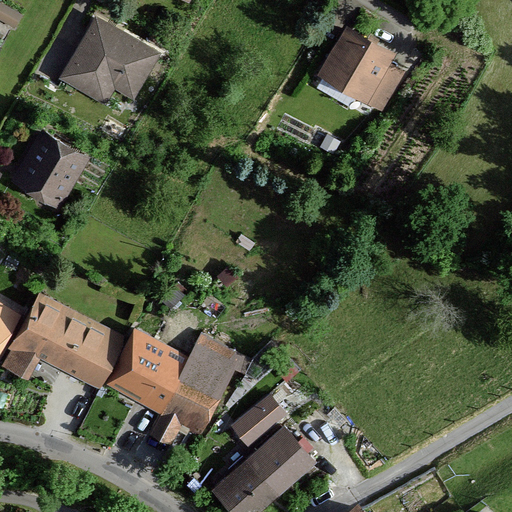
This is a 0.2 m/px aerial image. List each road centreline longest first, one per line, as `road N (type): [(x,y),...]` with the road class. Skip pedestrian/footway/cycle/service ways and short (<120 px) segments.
road 1 (residential): [(319,511),(511,405)]
road 2 (residential): [(0,432),(79,456),(177,511)]
